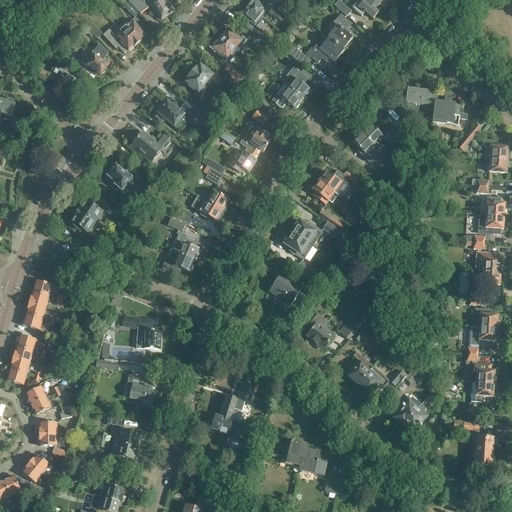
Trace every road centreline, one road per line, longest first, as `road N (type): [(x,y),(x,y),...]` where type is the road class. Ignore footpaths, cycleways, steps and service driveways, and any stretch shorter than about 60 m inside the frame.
road 1 (residential): [(511,490),(468,485),(411,463),(297,363),(205,302)]
road 2 (residential): [(205,302),(248,210),(405,22)]
road 3 (residential): [(153,511),(184,415),(205,302)]
road 4 (residential): [(205,302),(29,237)]
road 5 (tertiary): [(93,141),(210,0)]
road 6 (residential): [(511,122),(405,22)]
